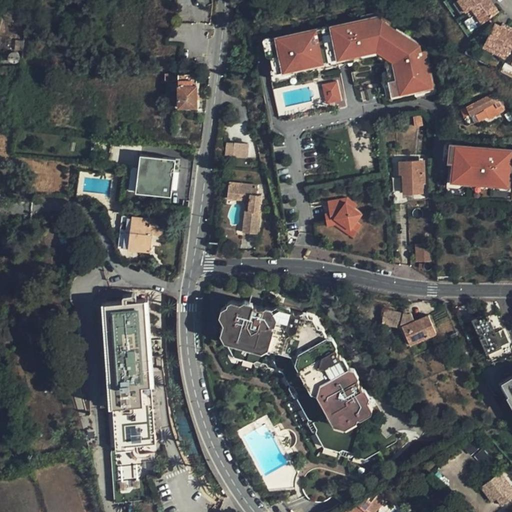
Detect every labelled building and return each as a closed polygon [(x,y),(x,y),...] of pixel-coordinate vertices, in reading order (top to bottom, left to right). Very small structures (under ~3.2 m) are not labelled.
[(477,0),(472,4),(476,11),(482,7),(489,16),(493,14),(504,5),(500,0),(477,0)] [(310,26),(260,38),(269,74),(319,61),(355,52),(355,47),(368,51),(379,59),(384,57),(389,77),(384,78),(388,94),(427,84),(419,49),(414,50),(413,45),(358,16),(357,14),(310,26)] [(511,43),(511,23),(499,16),(490,32),(511,44),(511,43)] [(319,61),(269,74),(270,78),(364,55),(370,61),(379,59),(368,51),(355,47),(355,52),(319,61)] [(384,57),(379,59),(384,78),(389,77),(384,57)] [(196,74),(176,74),(167,74),(166,79),(177,79),(178,106),(196,106),(196,74)] [(376,80),(383,95),(388,94),(384,78),(376,80)] [(333,79),(318,83),(322,103),(338,99),(333,79)] [(470,114),(496,101),(492,93),(466,107),(470,114)] [(244,148),(245,133),(232,133),(231,147),(244,148)] [(511,158),(511,138),(451,134),(450,152),(456,152),(455,171),(511,175),(511,158)] [(398,150),(399,171),(404,171),(405,192),(425,191),(424,170),(427,170),(424,148),(398,150)] [(456,152),(450,152),(448,178),(510,182),(511,175),(455,171),(456,152)] [(177,159),(142,156),(139,193),(175,196),(177,159)] [(226,197),(238,198),(239,192),(249,193),(248,199),(247,209),(244,210),(241,230),(255,232),(260,194),(254,193),(255,184),(228,181),(226,197)] [(346,196),(326,199),(327,204),(345,200),(355,207),(358,204),(346,196)] [(345,200),(327,204),(330,218),(335,217),(351,228),(356,220),(362,212),(355,207),(345,200)] [(330,218),(327,204),(322,205),(326,225),(335,224),(353,236),(361,224),(356,220),(351,228),(335,217),(330,218)] [(151,228),(161,230),(163,219),(131,214),(126,246),(148,250),(150,233),(151,228)] [(425,241),(415,242),(416,257),(426,257),(425,241)] [(233,295),(250,301),(250,295),(235,292),(233,295)] [(347,367),(336,347),(331,338),(328,332),(322,332),(315,319),(312,313),(302,311),(290,306),(281,304),(263,298),(258,303),(251,301),(250,301),(233,295),(227,293),(223,296),(219,309),(220,323),(226,335),(226,344),(232,355),(248,361),(254,357),(265,361),(266,367),(284,373),(290,385),(296,387),(300,394),(299,401),(307,417),(313,418),(318,427),(315,432),(322,445),(340,450),(343,446),(352,449),(352,454),(367,458),(397,442),(401,427),(388,425),(392,412),(373,406),(370,399),(362,385),(359,379),(353,369),(347,367)] [(263,298),(281,304),(280,299),(263,294),(260,298),(256,296),(251,301),(258,303),(263,298)] [(154,444),(150,372),(146,299),(105,301),(114,447),(146,445),(154,444)] [(432,314),(418,318),(415,311),(412,312),(388,306),(385,319),(406,325),(412,342),(439,331),(432,314)] [(483,315),(475,318),(488,351),(502,345),(497,334),(491,316),(485,319),(483,315)] [(328,332),(331,338),(334,335),(330,327),(325,327),(321,320),(315,319),(322,332),(328,332)] [(504,331),(497,334),(502,345),(508,342),(504,331)] [(467,351),(462,342),(454,346),(459,355),(467,351)] [(343,350),(336,347),(347,367),(353,369),(359,379),(363,375),(356,364),(349,362),(343,350)] [(511,396),(511,395),(511,394),(511,388),(507,380),(501,383),(510,396),(508,397),(511,403),(511,396)] [(362,385),(370,399),(373,396),(368,386),(362,385)] [(511,487),(500,472),(479,487),(491,502),(496,498),(501,505),(511,496),(511,487)] [(365,493),(358,501),(368,510),(375,502),(365,493)] [(366,511),(368,510),(358,501),(345,511),(366,511)]
